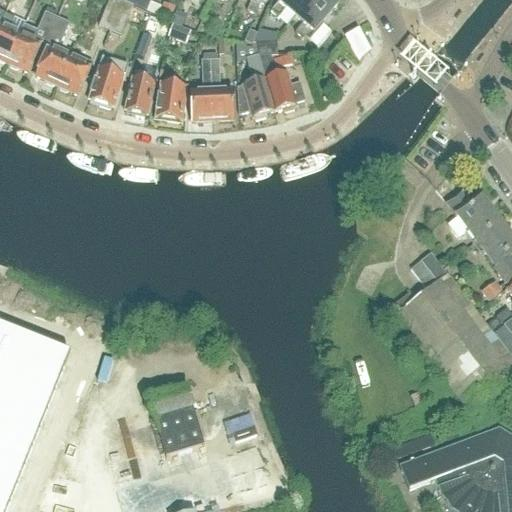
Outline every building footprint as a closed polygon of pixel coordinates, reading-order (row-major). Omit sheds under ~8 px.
[(110,0),(109,0),(98,30),(109,34),(121,4),(110,0)] [(244,0),(251,3),(246,16),(255,20),(260,7),(264,9),(268,0),(244,0)] [(286,13),(294,20),(310,0),(277,0),(275,3),(278,6),(270,15),(277,22),(286,13)] [(329,0),(310,0),(294,20),(302,27),(294,36),(302,43),(309,39),(312,35),(313,36),(320,27),(322,29),(332,17),(330,16),(338,7),(329,0)] [(121,4),(109,34),(120,39),(132,9),(121,4)] [(40,46),(45,48),(56,22),(45,17),(33,42),(20,36),(6,68),(8,69),(9,72),(15,74),(17,73),(26,77),(40,46)] [(6,68),(20,36),(10,32),(14,23),(5,19),(1,27),(0,29),(0,67),(1,68),(4,67),(6,68)] [(54,89),(55,90),(69,58),(57,53),(69,27),(56,22),(45,48),(49,50),(35,81),(43,85),(45,88),(51,90),(54,89)] [(258,34),(252,47),(254,47),(275,46),(275,38),(258,34)] [(358,34),(344,41),(354,59),(368,51),(358,34)] [(275,46),(254,47),(258,60),(269,59),(276,59),(275,46)] [(69,58),(55,90),(58,91),(59,94),(65,97),(68,96),(76,99),(90,68),(69,58)] [(258,60),(258,61),(273,117),(283,114),(284,116),(293,114),(293,111),(295,111),(295,108),(304,105),(299,88),(290,91),(286,78),(275,81),(269,59),(258,60)] [(101,111),(110,114),(110,112),(112,113),(126,69),(102,61),(88,105),(101,109),(101,111)] [(273,117),(258,61),(246,64),(252,87),(248,88),(236,92),(238,119),(250,116),(252,123),(254,122),(255,124),(265,122),(264,119),(273,117)] [(275,75),(292,74),(291,62),(274,64),(275,75)] [(218,63),(216,64),(209,64),(211,126),(233,125),(231,94),(219,94),(218,63)] [(209,64),(201,64),(200,64),(201,95),(190,95),(191,126),(211,126),(209,64)] [(135,118),(134,120),(144,122),(144,120),(147,121),(154,87),(131,82),(124,116),(135,118)] [(166,123),(165,126),(178,128),(178,125),(181,126),(186,91),(160,88),(155,122),(166,123)] [(458,242),(467,235),(475,245),(499,227),(481,202),(471,209),(461,197),(447,207),(457,221),(447,228),(458,242)] [(475,245),(506,286),(511,281),(511,263),(509,260),(511,257),(511,244),(499,227),(475,245)] [(409,273),(428,295),(447,281),(437,267),(430,258),(420,266),(419,265),(409,273)] [(511,365),(447,281),(428,295),(395,321),(467,414),(511,380),(511,365)] [(480,296),(485,303),(498,294),(493,287),(480,296)] [(492,338),(503,329),(510,338),(511,336),(511,320),(506,313),(486,329),(492,338)] [(0,329),(0,511),(6,511),(69,357),(0,329)] [(148,404),(165,462),(203,451),(186,393),(148,404)] [(511,511),(511,439),(499,432),(399,470),(408,493),(434,483),(438,491),(445,488),(448,495),(456,505),(464,511),(511,511)] [(238,450),(238,475),(239,475),(239,491),(255,491),(255,450),(238,450)]
